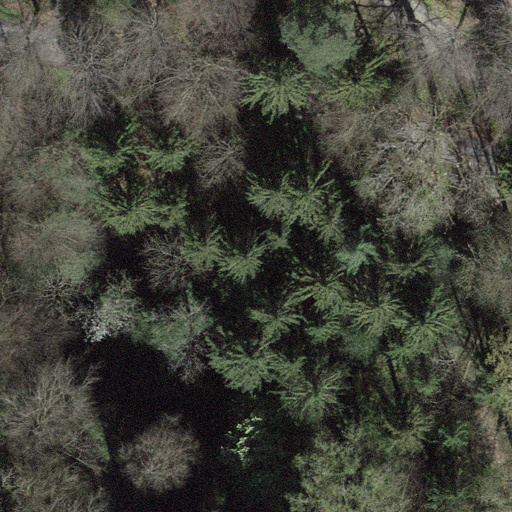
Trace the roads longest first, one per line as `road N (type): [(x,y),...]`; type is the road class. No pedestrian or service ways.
road 1 (track): [(0,38),(511,165)]
road 2 (track): [(511,93),(400,0)]
